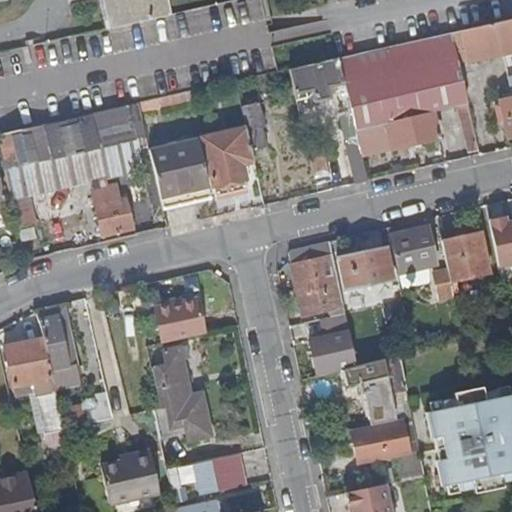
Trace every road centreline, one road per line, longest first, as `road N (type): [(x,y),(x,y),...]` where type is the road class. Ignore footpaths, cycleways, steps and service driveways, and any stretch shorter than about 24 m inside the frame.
road 1 (residential): [(237,240),(511,171)]
road 2 (residential): [(237,240),(297,511)]
road 3 (residential): [(0,304),(43,280),(237,240)]
